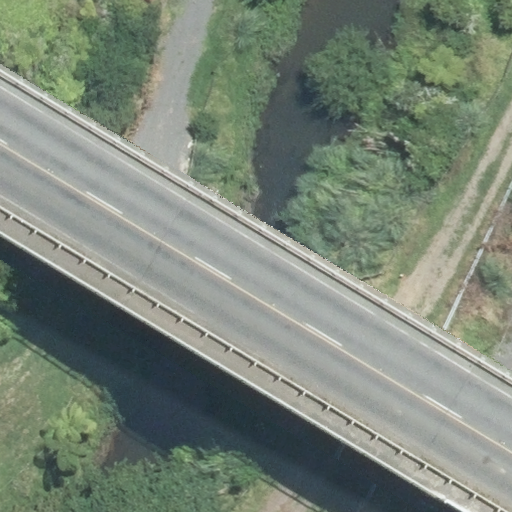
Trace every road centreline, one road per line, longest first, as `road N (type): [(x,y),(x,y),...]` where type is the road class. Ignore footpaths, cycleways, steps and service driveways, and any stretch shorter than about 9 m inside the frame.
road 1 (secondary): [(511,450),(0,140)]
road 2 (unknown): [(306,511),(511,111)]
road 3 (track): [(199,0),(188,73),(62,344)]
road 4 (unknown): [(400,328),(143,170)]
